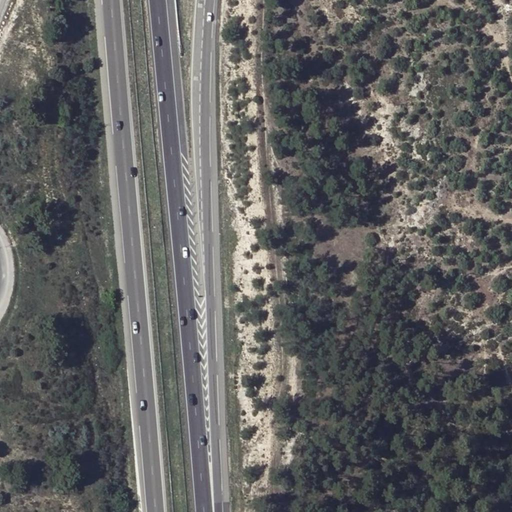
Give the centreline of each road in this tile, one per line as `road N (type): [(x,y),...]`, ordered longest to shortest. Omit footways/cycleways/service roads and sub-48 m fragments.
road 1 (motorway): [(112,0),(157,511)]
road 2 (motorway): [(205,511),(160,0)]
road 3 (motorway): [(213,511),(210,0)]
